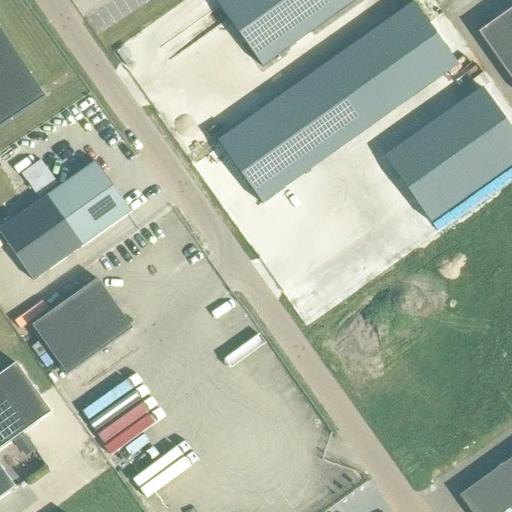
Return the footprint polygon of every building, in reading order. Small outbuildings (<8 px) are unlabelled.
[(263,69),(360,0),(221,0),(216,3),(263,69)] [(236,135),(220,147),(255,195),(248,200),(262,220),(272,213),(270,209),(283,200),(280,197),(271,184),(451,56),(416,7),(236,135)] [(511,81),(511,10),(479,35),(511,81)] [(0,129),(46,99),(0,29),(0,129)] [(511,130),(484,91),(386,160),(432,226),(511,168),(511,130)] [(0,232),(0,235),(34,283),(132,213),(97,164),(0,232)] [(134,331),(99,281),(32,328),(68,378),(134,331)] [(17,366),(0,377),(0,451),(51,415),(17,366)] [(103,443),(144,413),(138,405),(97,434),(103,443)] [(22,452),(32,444),(26,435),(14,444),(20,453),(22,452)] [(470,511),(511,511),(511,460),(460,498),(470,511)] [(0,500),(16,489),(0,466),(0,500)]
